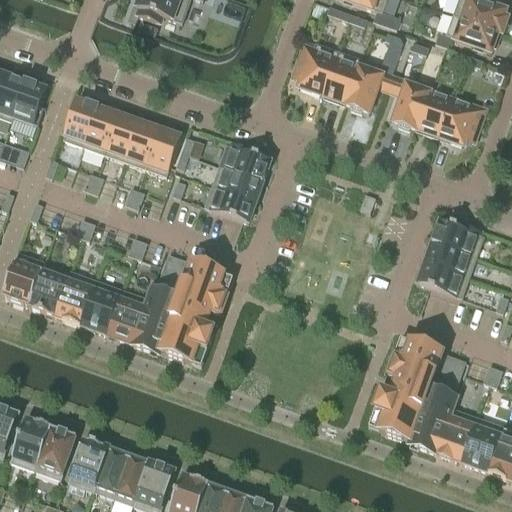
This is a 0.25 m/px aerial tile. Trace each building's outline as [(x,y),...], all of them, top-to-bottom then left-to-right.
[(172,25),(181,28),(191,2),(202,6),(204,0),(140,0),(136,12),(139,13),(137,20),(159,28),(162,21),(172,25)] [(336,0),(335,2),(376,16),(372,27),(396,35),(400,23),(382,17),(387,0),(336,0)] [(458,0),(452,20),(461,24),(500,38),(502,38),(507,23),(501,20),(503,14),(465,0),(464,0),(458,0)] [(326,19),(345,26),(348,18),(329,11),(326,19)] [(348,18),(345,26),(364,32),(366,25),(348,18)] [(439,37),(434,49),(446,53),(450,43),(454,44),(490,57),(493,51),(495,52),(500,38),(461,24),(452,20),(445,40),(439,37)] [(384,46),(400,52),(402,48),(399,43),(387,38),(384,46)] [(299,93),(322,101),(338,56),(315,48),(313,54),(304,50),(296,72),(299,73),(295,83),(301,85),(299,93)] [(409,55),(425,61),(428,53),(415,48),(410,51),(409,55)] [(449,63),(464,68),(467,61),(452,55),(449,63)] [(344,110),(345,111),(361,64),(338,56),(322,101),(324,102),(338,107),(344,109),(344,110)] [(467,61),(464,68),(480,74),(482,66),(467,61)] [(361,64),(345,111),(346,109),(351,111),(349,114),(361,119),(362,117),(368,119),(378,92),(386,95),(391,81),(382,78),(384,72),(361,64)] [(0,123),(11,127),(13,123),(12,123),(25,86),(24,86),(12,82),(12,85),(5,83),(5,81),(6,81),(6,80),(4,79),(0,91),(0,123)] [(409,134),(415,136),(429,95),(430,95),(432,90),(408,81),(406,87),(398,84),(393,98),(401,101),(391,127),(398,130),(397,132),(409,136),(409,134)] [(12,123),(13,123),(37,132),(44,114),(39,112),(46,94),(43,93),(42,96),(36,94),(37,91),(25,86),(12,123)] [(437,142),(438,142),(452,103),(444,100),(430,95),(429,95),(415,136),(416,136),(416,135),(422,137),(429,140),(437,142)] [(452,103),(438,142),(462,151),(464,143),(470,145),(474,135),(477,136),(485,115),(452,103)] [(60,139),(85,148),(99,113),(99,112),(86,107),(85,110),(79,108),(80,106),(77,105),(70,123),(66,122),(60,139)] [(85,148),(105,156),(118,120),(116,119),(116,120),(116,121),(116,122),(109,120),(110,117),(99,113),(85,148)] [(105,156),(126,163),(139,127),(126,123),(125,125),(119,123),(119,122),(120,122),(120,121),(118,120),(105,156)] [(126,163),(146,170),(159,134),(157,134),(156,135),(157,135),(156,136),(150,134),(151,131),(139,127),(126,163)] [(159,134),(146,170),(167,178),(180,142),(167,137),(166,140),(159,137),(160,136),(161,135),(159,134)] [(186,143),(181,158),(188,160),(194,145),(186,143)] [(232,147),(223,172),(223,173),(262,187),(267,174),(265,173),(268,165),(248,158),(250,154),(232,147)] [(29,157),(22,154),(16,171),(23,174),(29,157)] [(188,160),(181,158),(175,173),(183,176),(188,160)] [(58,167),(51,165),(44,182),(51,184),(58,167)] [(219,170),(211,191),(253,206),(256,199),(258,200),(262,187),(223,173),(223,172),(219,170)] [(85,196),(90,198),(96,181),(90,179),(84,196),(85,196)] [(96,181),(90,198),(96,200),(97,200),(103,184),(96,181)] [(172,201),(180,204),(185,189),(177,186),(172,201)] [(253,206),(211,191),(204,212),(203,213),(206,213),(241,226),(243,226),(248,228),(252,215),(250,214),(253,206)] [(125,211),(131,213),(137,196),(130,193),(124,210),(125,211)] [(137,196),(131,213),(136,215),(138,215),(144,198),(137,196)] [(1,215),(8,217),(14,200),(7,198),(1,215)] [(375,202),(364,199),(359,214),(369,217),(375,202)] [(29,225),(36,227),(42,211),(35,208),(29,225)] [(75,241),(82,244),(88,227),(82,225),(81,225),(75,241)] [(88,227),(82,244),(89,246),(95,229),(93,229),(88,227)] [(436,234),(432,247),(476,263),(483,242),(479,240),(480,236),(462,230),(461,234),(441,227),(438,235),(436,234)] [(127,260),(134,263),(140,246),(134,244),(133,243),(127,260)] [(140,246),(134,263),(141,265),(147,248),(145,248),(140,246)] [(429,261),(427,268),(469,283),(476,263),(432,247),(427,260),(429,261)] [(160,284),(182,292),(190,269),(185,268),(186,267),(183,266),(172,262),(168,261),(160,284)] [(1,302),(28,312),(41,276),(15,267),(16,267),(14,266),(1,302)] [(148,304),(132,349),(150,356),(152,350),(160,352),(157,358),(159,359),(159,357),(167,359),(166,361),(183,367),(183,365),(191,368),(197,352),(206,355),(213,338),(204,334),(210,318),(219,321),(227,298),(218,295),(223,280),(222,280),(198,271),(190,268),(190,269),(182,292),(178,301),(152,292),(155,283),(148,304)] [(469,283),(427,268),(424,276),(422,275),(417,289),(461,304),(469,283)] [(80,331),(96,285),(70,275),(66,285),(67,286),(54,321),(62,324),(62,325),(80,331)] [(53,321),(54,321),(67,286),(66,285),(42,276),(41,276),(28,312),(29,312),(29,313),(53,322),(53,321)] [(80,331),(106,340),(122,295),(96,285),(80,331)] [(131,349),(132,349),(148,304),(123,295),(122,295),(106,340),(131,349)] [(495,316),(502,319),(508,304),(500,301),(495,316)] [(499,345),(506,348),(511,331),(511,330),(505,328),(499,345)] [(452,413),(456,402),(457,401),(432,393),(435,384),(444,361),(442,360),(442,359),(410,347),(409,347),(404,362),(395,358),(386,381),(396,384),(393,392),(390,401),(380,398),(374,416),(383,419),(377,435),(385,438),(385,439),(402,445),(402,444),(409,447),(409,449),(410,449),(412,443),(419,446),(417,452),(435,458),(448,422),(449,423),(452,413)] [(446,361),(444,361),(435,384),(455,391),(464,367),(461,366),(450,362),(446,360),(446,361)] [(482,388),(489,390),(495,373),(489,371),(488,371),(482,388)] [(495,373),(489,390),(496,393),(502,376),(501,375),(495,373)] [(435,458),(461,467),(478,422),(452,413),(449,423),(448,422),(435,458)] [(0,414),(0,464),(2,465),(18,421),(0,414)] [(461,467),(487,477),(504,432),(478,422),(461,467)] [(9,467),(34,477),(50,432),(49,431),(35,426),(33,426),(24,423),(9,467)] [(50,432),(34,477),(60,486),(76,442),(51,433),(51,432),(50,432)] [(505,483),(511,485),(511,434),(504,432),(487,477),(487,478),(505,484),(505,483)] [(66,488),(90,497),(105,453),(103,452),(82,444),(66,488)] [(105,453),(90,497),(93,498),(93,496),(113,503),(128,461),(128,460),(109,454),(107,453),(105,453)] [(128,461),(113,503),(132,510),(132,511),(149,468),(148,468),(147,467),(129,461),(128,461)] [(149,468),(132,511),(161,511),(174,477),(149,468)] [(169,511),(195,511),(205,487),(192,482),(192,483),(190,482),(189,483),(181,479),(169,511)] [(205,487),(195,511),(221,511),(227,496),(226,496),(208,489),(207,489),(208,488),(205,487),(206,487),(205,487)] [(227,496),(221,511),(246,511),(249,504),(246,503),(245,503),(246,503),(227,496)]
